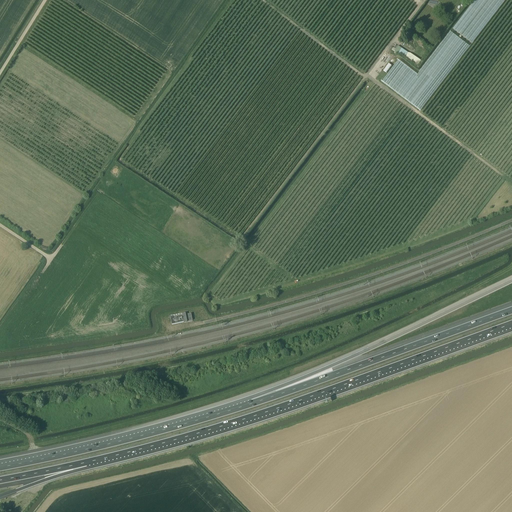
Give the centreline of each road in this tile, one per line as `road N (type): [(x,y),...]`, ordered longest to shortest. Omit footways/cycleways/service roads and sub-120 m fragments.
road 1 (motorway): [(84,462),(236,422),(511,323)]
road 2 (motorway): [(511,280),(252,403)]
road 3 (motorway): [(511,309),(252,403)]
road 4 (motorway): [(252,403),(0,467)]
